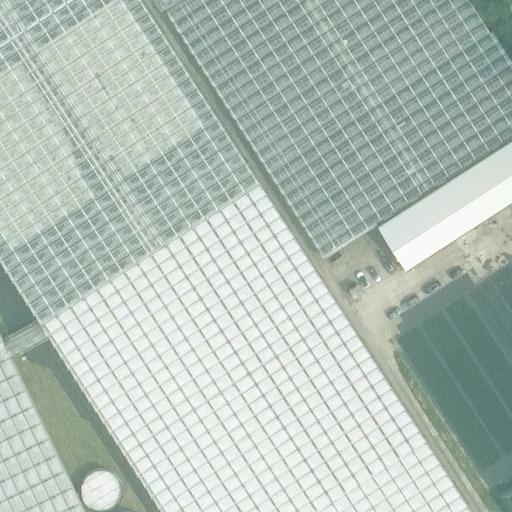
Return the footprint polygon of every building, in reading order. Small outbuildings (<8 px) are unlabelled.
[(0,0),(0,263),(37,320),(48,337),(52,343),(82,391),(159,511),(160,511),(470,511),(462,499),(366,349),(339,308),(258,183),(231,140),(183,65),(163,33),(159,28),(141,0),(0,0)] [(375,223),(376,226),(511,138),(511,62),(495,36),(511,61),(471,0),(156,0),(159,4),(243,135),(322,257),(375,223)] [(511,138),(376,226),(405,270),(482,221),(487,228),(499,220),(501,221),(511,213),(511,138)] [(357,284),(348,290),(355,300),(364,294),(357,284)] [(0,511),(85,511),(11,357),(48,337),(37,320),(3,339),(0,333),(0,511)] [(95,461),(94,458),(93,454),(90,449),(84,446),(79,445),(73,446),(68,449),(64,454),(63,460),(63,466),(66,471),(71,475),(77,477),(82,477),(84,476),(90,473),(93,468),(95,461)] [(119,503),(119,502),(118,496),(115,492),(110,488),(104,486),(101,487),(97,488),(92,491),(89,496),(88,502),(89,508),(91,511),(115,511),(118,508),(119,503)]
